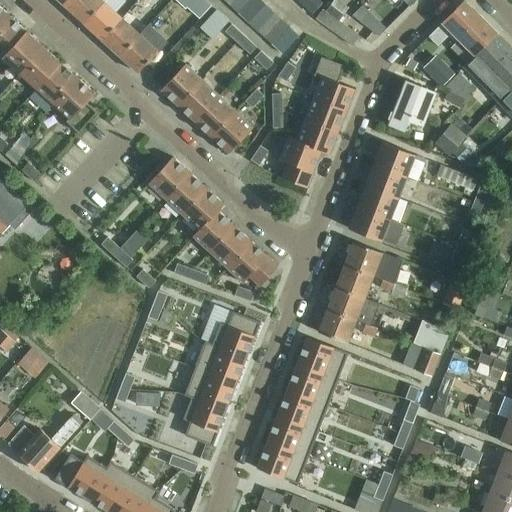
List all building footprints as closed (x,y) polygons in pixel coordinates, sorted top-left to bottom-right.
[(83,24),(103,3),(100,0),(72,0),(66,8),(83,24)] [(238,13),(250,0),(234,0),(229,5),(238,13)] [(247,22),(263,3),(260,0),(250,0),(238,13),(247,22)] [(334,0),(327,11),(340,21),(349,8),(338,0),(334,0)] [(474,55),(496,34),(464,2),(429,37),(438,46),(449,35),(457,43),(459,40),(474,55)] [(101,40),(121,19),(103,3),(83,24),(101,40)] [(256,30),(272,11),(263,3),(247,22),(256,30)] [(340,21),(327,11),(323,8),(315,18),(352,45),(359,36),(340,21)] [(3,10),(0,13),(0,53),(23,28),(3,10)] [(212,39),(228,21),(216,10),(200,28),(212,39)] [(264,38),(281,19),(272,11),(256,30),(264,38)] [(119,57),(139,36),(121,19),(101,40),(119,57)] [(273,46),(290,27),(281,19),(264,38),(273,46)] [(231,24),(225,32),(237,43),(244,36),(231,24)] [(290,27),(273,46),(282,53),(299,36),(290,27)] [(23,28),(0,53),(0,57),(19,74),(44,47),(23,28)] [(497,103),(511,87),(511,49),(496,34),(474,55),(463,67),(497,103)] [(139,36),(119,57),(137,74),(157,52),(139,36)] [(244,36),(237,43),(250,54),(256,47),(244,36)] [(44,47),(19,74),(39,93),(64,66),(44,47)] [(261,51),(254,58),(267,70),(273,62),(261,51)] [(320,78),(313,97),(347,110),(355,90),(338,83),(345,66),(321,57),(314,76),(320,78)] [(287,62),(278,76),(286,82),(296,68),(287,62)] [(185,64),(160,90),(177,107),(203,80),(185,64)] [(64,66),(39,93),(59,111),(84,84),(64,66)] [(444,100),(462,110),(479,94),(460,74),(445,89),(449,91),(444,100)] [(203,80),(177,107),(194,122),(219,95),(203,80)] [(407,121),(421,127),(435,91),(405,80),(389,124),(404,130),(407,121)] [(84,84),(59,111),(68,119),(66,122),(78,133),(97,112),(87,103),(95,94),(84,84)] [(511,87),(497,103),(511,117),(511,87)] [(257,89),(245,101),(252,108),(264,96),(257,89)] [(272,94),(272,111),(282,111),(282,94),(272,94)] [(219,95),(194,122),(211,138),(236,111),(219,95)] [(313,97),(305,118),(339,131),(347,110),(313,97)] [(236,111),(211,138),(228,154),(233,148),(253,127),(236,111)] [(282,111),(272,111),(273,128),(283,128),(282,111)] [(305,118),(296,139),(331,153),(339,131),(305,118)] [(434,144),(449,157),(466,137),(452,124),(434,144)] [(0,136),(0,150),(3,154),(10,146),(0,136)] [(288,136),(279,159),(287,162),(281,178),(307,188),(322,151),(330,155),(331,153),(296,139),(288,136)] [(407,177),(416,155),(381,141),(373,164),(407,177)] [(486,158),(497,169),(509,155),(502,148),(503,147),(501,144),(486,158)] [(260,146),(251,160),(259,165),(268,151),(260,146)] [(172,157),(148,184),(165,200),(190,173),(172,157)] [(399,199),(407,177),(373,164),(364,185),(399,199)] [(23,172),(36,184),(43,176),(30,165),(23,172)] [(190,173),(165,200),(182,215),(207,188),(190,173)] [(111,192),(94,176),(88,183),(105,199),(111,192)] [(499,194),(511,199),(511,195),(511,178),(506,176),(499,194)] [(364,185),(356,206),(390,219),(399,199),(364,185)] [(473,200),(483,204),(489,188),(479,185),(473,200)] [(207,188),(182,215),(198,230),(192,237),(193,237),(223,204),(207,188)] [(477,220),(483,204),(473,200),(467,216),(477,220)] [(223,204),(193,237),(209,253),(234,226),(218,211),(224,204),(223,204)] [(390,219),(356,206),(347,228),(382,242),(390,219)] [(0,217),(0,232),(2,234),(14,243),(20,236),(0,217)] [(234,226),(209,253),(226,268),(251,241),(234,226)] [(456,244),(466,247),(472,232),(462,228),(456,244)] [(101,244),(113,255),(120,248),(108,236),(101,244)] [(251,241),(226,268),(242,283),(248,277),(259,287),(278,266),(251,241)] [(383,280),(394,284),(402,261),(380,253),(353,241),(344,264),(372,275),(383,280)] [(460,263),(466,247),(456,244),(450,260),(460,263)] [(132,259),(120,248),(113,255),(113,256),(125,267),(132,259)] [(363,297),(372,275),(344,264),(336,287),(363,297)] [(201,272),(193,269),(185,266),(182,276),(197,281),(201,272)] [(136,276),(149,288),(156,280),(143,269),(136,276)] [(201,271),(201,272),(198,281),(213,287),(217,277),(201,271)] [(183,285),(168,279),(164,288),(179,294),(183,285)] [(394,284),(383,280),(380,288),(404,297),(407,289),(394,284)] [(442,304),(458,310),(467,288),(450,281),(442,304)] [(235,295),(251,301),(254,292),(238,286),(235,295)] [(354,320),(363,297),(336,287),(327,309),(354,320)] [(252,353),(257,340),(266,317),(248,310),(240,307),(235,320),(226,317),(218,340),(252,353)] [(416,329),(444,340),(453,319),(425,307),(416,329)] [(346,342),(354,320),(327,309),(318,332),(346,342)] [(366,324),(378,329),(381,320),(369,316),(366,324)] [(147,318),(141,334),(151,337),(157,322),(147,318)] [(0,343),(12,330),(6,324),(1,330),(0,329),(0,343)] [(374,337),(378,329),(366,324),(363,333),(374,337)] [(511,338),(511,329),(506,328),(503,336),(511,338)] [(12,330),(0,343),(0,345),(7,353),(16,343),(14,342),(19,336),(12,330)] [(151,337),(141,334),(135,349),(145,353),(151,337)] [(341,348),(307,335),(299,356),(333,370),(341,348)] [(244,374),(249,363),(252,353),(218,340),(210,361),(244,374)] [(366,342),(361,354),(394,366),(400,349),(380,341),(378,347),(366,342)] [(18,364),(35,379),(48,363),(32,348),(18,364)] [(416,370),(433,376),(441,355),(424,349),(416,370)] [(143,358),(133,354),(126,370),(136,374),(143,358)] [(478,362),(503,372),(507,364),(481,354),(478,362)] [(325,391),(333,370),(299,356),(298,358),(290,378),(325,391)] [(236,395),(244,374),(210,361),(202,382),(236,395)] [(500,381),(503,372),(478,362),(478,363),(491,368),(488,376),(500,381)] [(325,391),(290,378),(282,399),(316,413),(325,391)] [(236,395),(202,382),(193,403),(228,417),(236,395)] [(404,399),(414,402),(420,387),(410,383),(404,399)] [(72,403),(91,420),(100,409),(82,392),(72,403)] [(308,434),(316,413),(282,399),(273,420),(308,434)] [(476,407),(488,412),(491,404),(479,399),(476,407)] [(0,420),(9,410),(0,402),(0,420)] [(118,402),(111,410),(124,421),(130,413),(118,402)] [(488,412),(476,407),(476,408),(462,402),(459,411),(485,421),(488,412)] [(188,442),(214,452),(228,417),(193,403),(185,425),(193,428),(188,442)] [(402,422),(412,425),(418,410),(408,406),(402,422)] [(113,434),(120,427),(120,426),(108,415),(101,423),(113,434)] [(17,454),(37,472),(79,425),(70,418),(52,440),(39,429),(17,454)] [(273,420),(265,441),(300,455),(308,434),(273,420)] [(511,445),(511,421),(510,420),(506,429),(495,425),(490,437),(502,441),(511,445)] [(160,426),(156,438),(171,444),(176,432),(160,426)] [(126,445),(133,438),(120,427),(113,434),(126,445)] [(394,443),(404,447),(410,431),(400,427),(394,443)] [(300,455),(265,441),(263,447),(257,463),(291,477),(300,455)] [(398,462),(404,447),(394,443),(388,459),(398,462)] [(156,460),(160,450),(145,445),(144,445),(141,454),(156,460)] [(176,456),(160,450),(157,460),(172,466),(176,456)] [(465,459),(477,464),(480,455),(468,451),(465,459)] [(499,472),(511,477),(511,453),(507,451),(499,472)] [(64,456),(49,480),(82,500),(101,469),(81,456),(76,464),(64,456)] [(474,472),(477,464),(465,459),(462,468),(474,472)] [(192,480),(198,464),(188,461),(182,476),(192,480)] [(101,469),(82,501),(100,511),(101,511),(121,481),(101,469)] [(378,485),(387,489),(393,473),(384,469),(378,485)] [(511,500),(511,477),(499,472),(491,492),(511,500)] [(121,481),(101,511),(128,511),(140,493),(121,481)] [(387,489),(378,485),(377,485),(372,501),(381,504),(387,489)] [(262,499),(280,506),(284,496),(267,489),(262,499)] [(435,494),(462,504),(465,495),(453,491),(450,499),(435,493),(435,494)] [(511,511),(511,500),(491,492),(483,511),(511,511)] [(140,493),(128,511),(155,511),(159,505),(140,493)] [(457,511),(458,511),(462,504),(435,494),(432,502),(457,511)] [(301,511),(305,500),(293,496),(289,507),(301,511)] [(255,511),(268,511),(272,505),(261,500),(255,511)] [(305,500),(301,511),(302,511),(315,511),(318,505),(305,500)]
